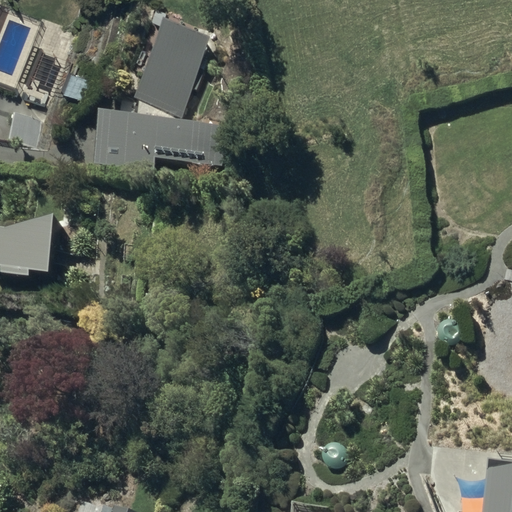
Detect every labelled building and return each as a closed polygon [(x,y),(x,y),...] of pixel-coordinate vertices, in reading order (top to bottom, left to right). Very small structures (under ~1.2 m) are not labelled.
[(105,112),(98,169),(160,176),(162,163),(226,171),(231,130),(184,124),(216,40),(170,22),(134,116),(105,112)] [(91,83),(65,73),(57,93),(83,103),(91,83)] [(45,122),(16,117),(12,144),(40,149),(45,122)] [(15,240),(0,238),(0,277),(11,278),(11,285),(39,287),(39,281),(57,283),(62,226),(15,240)] [(511,511),(511,471),(492,469),(487,511),(511,511)] [(112,511),(58,499),(54,511),(112,511)]
